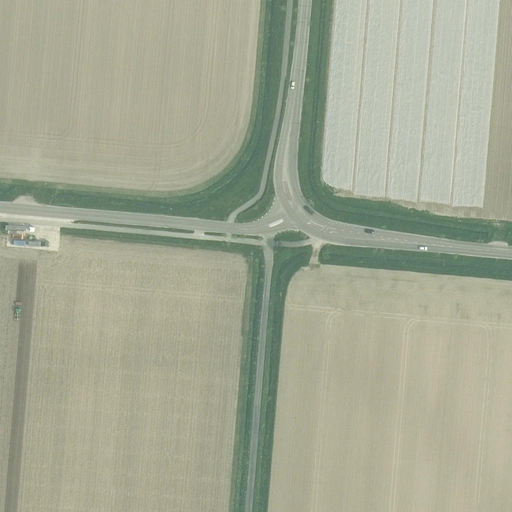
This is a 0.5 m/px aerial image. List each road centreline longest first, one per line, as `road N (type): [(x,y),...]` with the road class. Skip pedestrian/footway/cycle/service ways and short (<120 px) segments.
road 1 (unclassified): [(248,511),(265,226)]
road 2 (unclassified): [(0,207),(265,226)]
road 3 (secondary): [(511,252),(326,231),(298,212)]
road 4 (secondary): [(289,133),(304,0)]
